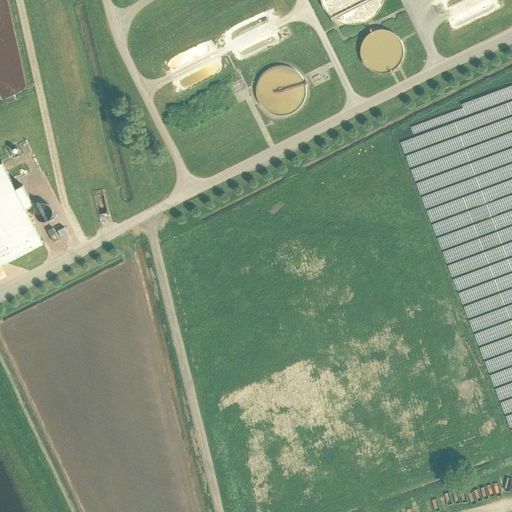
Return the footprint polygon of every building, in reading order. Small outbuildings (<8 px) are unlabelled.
[(319,0),(328,20),(350,23),(349,31),(352,38),(351,43),(353,47),(356,47),(355,52),(357,57),(360,35),(377,28),(389,30),(387,24),(363,21),(379,14),(381,0),(319,0)] [(403,68),(400,29),(358,32),(362,71),(403,68)] [(302,109),(304,91),(297,68),(278,66),(258,71),(256,93),(259,106),(269,108),(271,114),(279,115),(302,109)] [(0,263),(41,243),(22,206),(29,203),(20,187),(14,190),(0,163),(0,263)] [(53,228),(47,231),(51,238),(56,235),(53,228)] [(57,231),(61,238),(68,235),(64,228),(57,231)]
